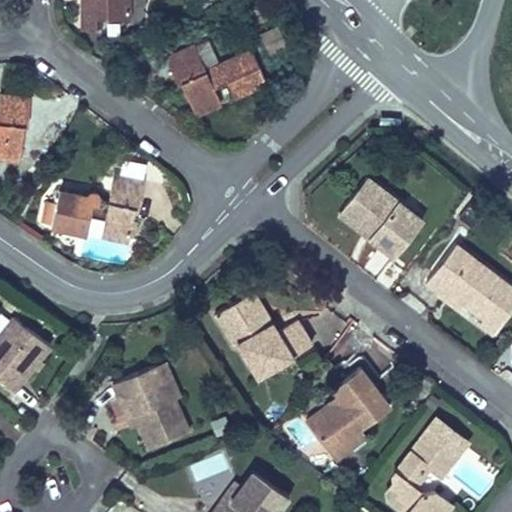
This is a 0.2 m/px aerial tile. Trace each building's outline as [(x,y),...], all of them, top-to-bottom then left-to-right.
[(112,0),(66,0),(65,28),(83,29),(83,20),(111,21),(112,0)] [(188,61),(177,40),(150,53),(177,110),(203,98),(198,87),(214,79),(220,93),(251,78),(234,43),(188,61)] [(0,156),(7,157),(13,124),(10,123),(15,95),(0,91),(0,156)] [(398,119),(380,118),(379,127),(398,127),(398,119)] [(105,232),(111,201),(114,201),(119,173),(88,167),(84,192),(75,190),(76,184),(63,182),(62,188),(34,183),(28,218),(63,224),(66,207),(81,209),(78,227),(105,232)] [(383,174),(359,205),(390,229),(385,235),(410,255),(439,219),(383,174)] [(390,229),(359,205),(354,211),(385,235),(390,229)] [(499,214),(490,206),(476,223),(485,231),(499,214)] [(439,283),(453,295),(458,288),(478,305),(496,320),(492,325),(505,336),(511,327),(511,278),(470,244),(439,283)] [(478,305),(458,288),(453,295),(473,311),(478,305)] [(289,329),(265,289),(248,299),(256,312),(264,307),(280,334),(289,329)] [(268,378),(322,346),(305,319),(289,329),(280,334),(264,307),(256,312),(248,299),(226,312),(245,346),(248,344),(268,378)] [(64,343),(29,315),(0,351),(0,369),(27,390),(64,343)] [(198,391),(183,359),(176,362),(191,395),(198,391)] [(208,430),(191,395),(176,362),(129,384),(152,428),(161,424),(172,447),(208,430)] [(404,409),(376,370),(344,392),(349,400),(320,421),(343,453),(375,430),(404,409)] [(441,472),(472,434),(437,407),(391,464),(392,474),(384,485),(385,497),(405,511),(445,511),(456,499),(438,482),(427,482),(421,477),(431,465),(441,472)] [(381,438),(375,430),(343,453),(348,461),(381,438)] [(285,511),(284,511),(297,492),(263,468),(252,483),(239,502),(243,504),(237,511),(285,511)] [(252,483),(248,481),(226,511),(237,511),(243,504),(239,502),(252,483)]
